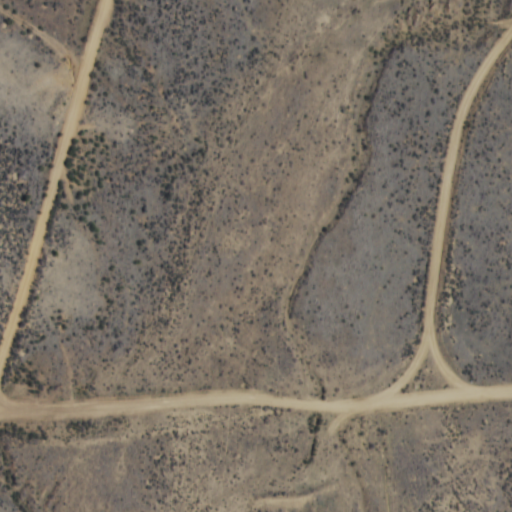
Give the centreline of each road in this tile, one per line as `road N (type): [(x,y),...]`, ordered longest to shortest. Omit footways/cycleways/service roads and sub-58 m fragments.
road 1 (residential): [(0,468),(511,473)]
road 2 (residential): [(0,433),(130,0)]
